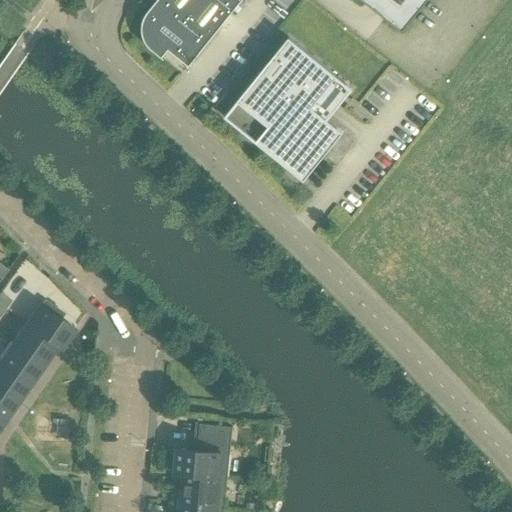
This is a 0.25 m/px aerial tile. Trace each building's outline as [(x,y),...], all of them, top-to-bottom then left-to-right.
[(152,50),(163,59),(164,59),(162,57),(168,50),(189,66),(241,0),(156,0),(147,12),(146,13),(145,16),(143,18),(142,21),(142,24),(141,27),(141,30),(142,33),(142,36),(143,38),(144,41),(146,44),(148,46),(150,48),(152,50)] [(363,0),(402,31),(427,0),(363,0)] [(337,76),(288,37),(224,117),(304,181),(343,133),(312,107),(337,76)] [(0,293),(0,305),(5,309),(11,300),(0,293)] [(40,305),(26,324),(59,347),(72,327),(51,313),(55,308),(45,301),(42,306),(40,305)] [(26,324),(13,343),(43,363),(55,345),(58,347),(59,347),(26,324)] [(13,343),(0,361),(30,382),(43,363),(13,343)] [(0,361),(0,388),(17,401),(30,382),(0,361)] [(0,388),(0,416),(4,419),(17,401),(0,388)] [(178,449),(176,471),(228,477),(232,427),(200,424),(199,425),(200,425),(198,451),(178,449)] [(177,473),(174,503),(224,508),(228,477),(176,471),(176,473),(177,473)] [(174,503),(173,511),(224,511),(224,508),(174,503)]
